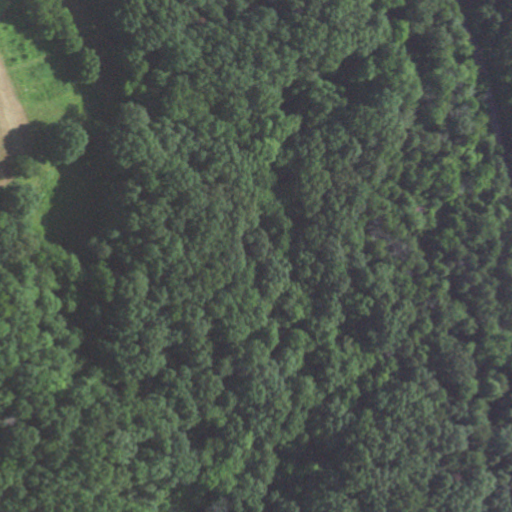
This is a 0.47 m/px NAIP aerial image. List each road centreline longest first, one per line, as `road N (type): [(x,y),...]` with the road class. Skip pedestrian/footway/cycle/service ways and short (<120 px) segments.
road 1 (residential): [(469,511),(492,460),(511,316)]
road 2 (residential): [(511,185),(488,148),(474,54),(449,0)]
